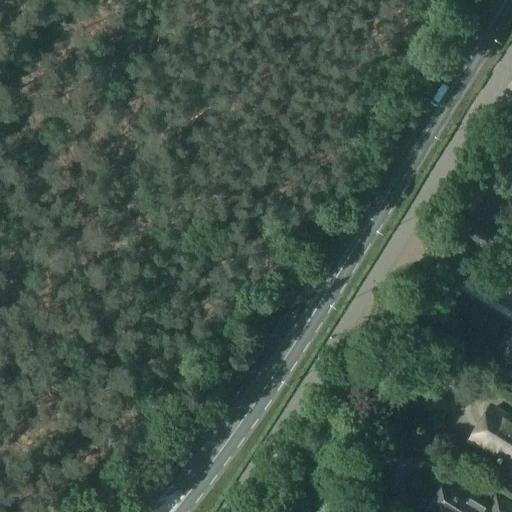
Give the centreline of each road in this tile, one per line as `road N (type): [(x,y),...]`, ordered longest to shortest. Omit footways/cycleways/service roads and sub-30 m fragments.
road 1 (unclassified): [(221,511),(511,61)]
road 2 (primary): [(381,199),(139,511)]
road 3 (primary): [(182,511),(295,355),(358,255),(381,199)]
road 4 (primary): [(381,199),(505,0)]
